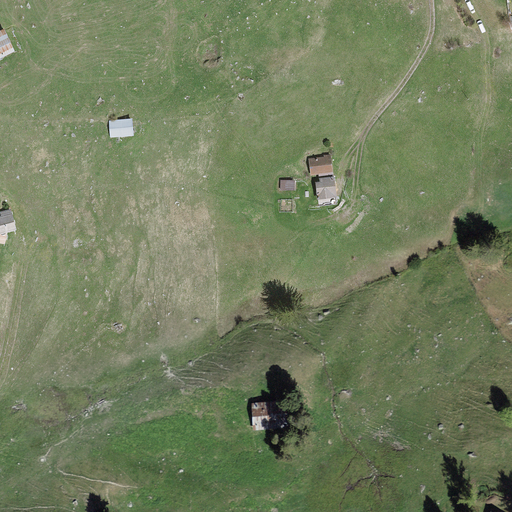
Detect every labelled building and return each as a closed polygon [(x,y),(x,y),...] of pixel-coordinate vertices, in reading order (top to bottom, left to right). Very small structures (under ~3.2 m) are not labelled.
[(8,31),(0,35),(0,62),(0,63),(19,54),(8,31)] [(136,121),(111,124),(112,141),(138,139),(136,121)] [(333,153),(309,156),(311,175),(336,172),(333,153)] [(337,180),(319,183),(321,199),(339,197),(337,180)] [(297,181),(287,181),(287,190),(296,190),(297,181)] [(16,210),(0,214),(0,238),(21,233),(16,210)] [(284,405),(254,404),(256,430),(285,432),(284,405)]
